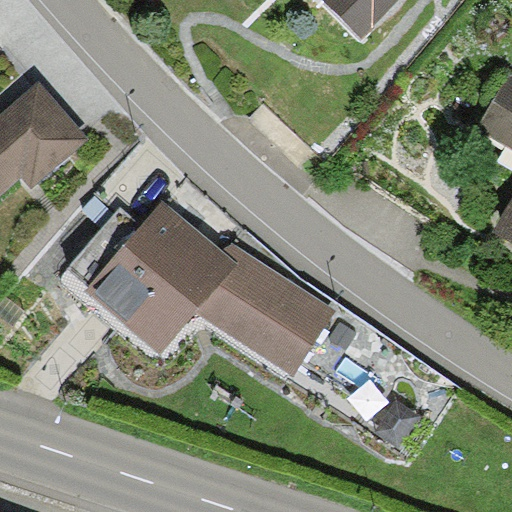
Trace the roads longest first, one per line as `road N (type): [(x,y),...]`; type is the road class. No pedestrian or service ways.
road 1 (residential): [(70,0),(134,72),(337,257),(511,371)]
road 2 (primary): [(0,431),(242,511)]
